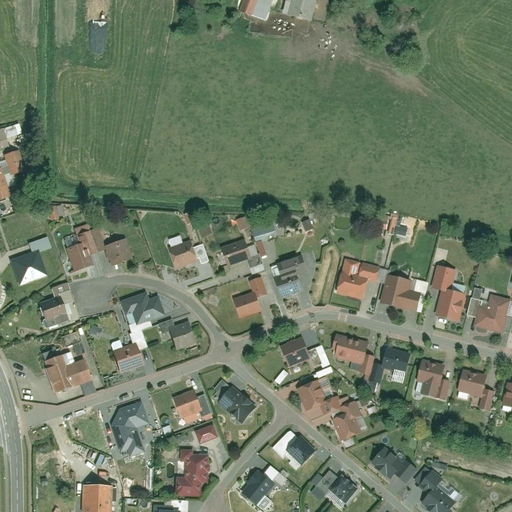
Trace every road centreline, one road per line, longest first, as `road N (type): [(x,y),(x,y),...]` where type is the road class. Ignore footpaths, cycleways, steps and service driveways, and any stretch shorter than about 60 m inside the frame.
road 1 (residential): [(228,351),(312,312),(338,312),(511,359)]
road 2 (residential): [(12,421),(76,407),(228,351)]
road 3 (residential): [(86,304),(90,289),(142,279),(182,296),(228,351)]
road 4 (residential): [(287,413),(416,511)]
